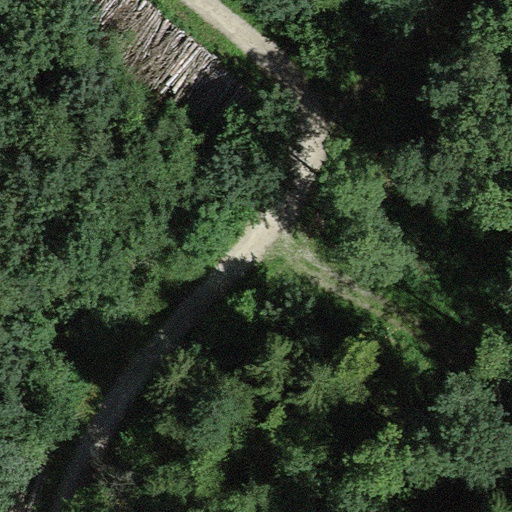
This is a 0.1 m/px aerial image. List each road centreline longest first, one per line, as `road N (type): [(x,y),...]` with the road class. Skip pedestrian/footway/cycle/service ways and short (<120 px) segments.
road 1 (track): [(69,511),(127,391),(266,222),(301,172),(312,139),(299,84),(193,0)]
road 2 (track): [(511,396),(421,326),(297,253),(266,222)]
road 3 (track): [(312,139),(445,0)]
